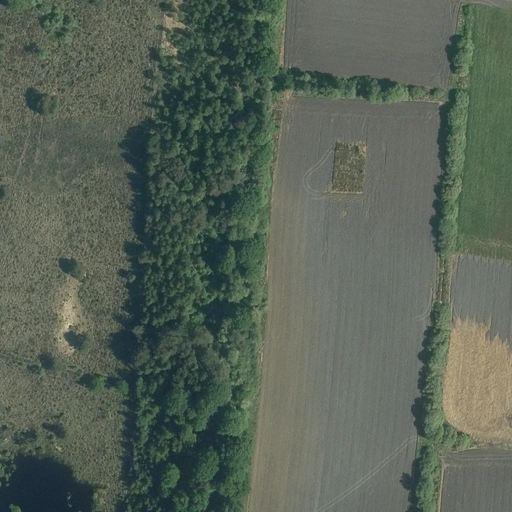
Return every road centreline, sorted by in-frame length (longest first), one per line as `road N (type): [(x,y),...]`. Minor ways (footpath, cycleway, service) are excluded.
road 1 (track): [(0,355),(242,412)]
road 2 (track): [(136,392),(123,511)]
